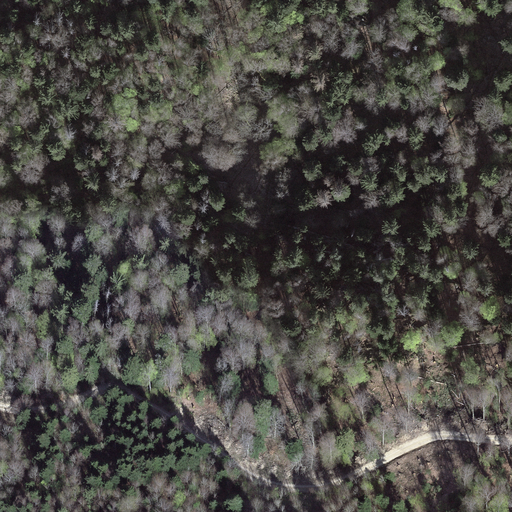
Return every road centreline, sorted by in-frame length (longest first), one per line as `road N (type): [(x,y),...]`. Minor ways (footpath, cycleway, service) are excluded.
road 1 (track): [(0,405),(42,409),(115,390),(283,487),(338,480),(427,436),(511,440)]
road 2 (track): [(0,124),(68,107),(132,124),(224,167),(263,170),(299,159),(361,103),(466,112)]
